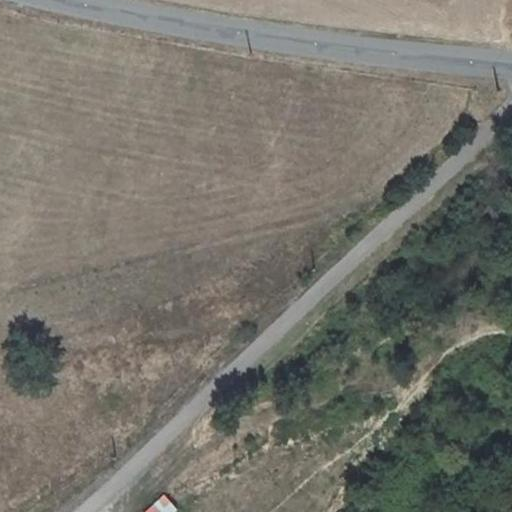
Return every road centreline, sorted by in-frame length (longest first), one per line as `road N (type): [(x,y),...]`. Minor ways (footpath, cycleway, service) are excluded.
road 1 (track): [(511,89),(500,113),(76,511)]
road 2 (tertiary): [(511,72),(257,42),(64,0)]
